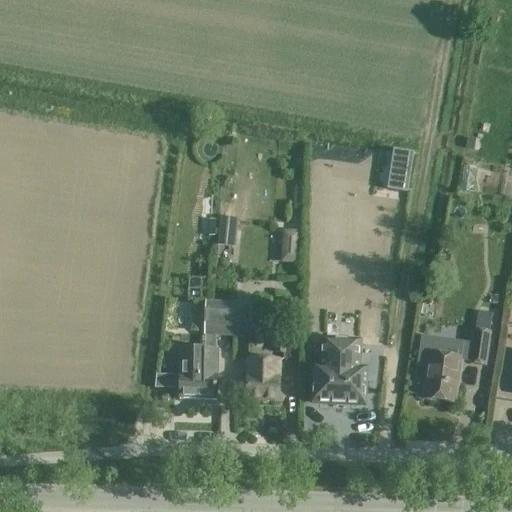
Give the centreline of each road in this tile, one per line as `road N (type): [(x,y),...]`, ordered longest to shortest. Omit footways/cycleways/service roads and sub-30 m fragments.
road 1 (tertiary): [(0,496),(511,511)]
road 2 (track): [(138,452),(179,130),(0,100)]
road 3 (track): [(385,456),(401,292),(451,0)]
road 4 (residential): [(451,459),(138,452)]
road 5 (track): [(144,406),(0,402)]
road 6 (residential): [(0,463),(138,452)]
